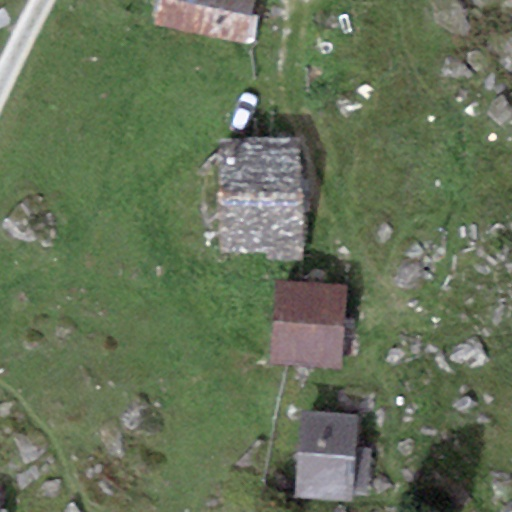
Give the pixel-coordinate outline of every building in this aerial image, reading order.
[(261,10),(215,0),(165,0),(158,29),(252,51),(261,10)] [(4,16),(0,17),(0,42),(13,37),(4,16)] [(302,154),(224,153),(224,261),(302,261),(302,154)] [(346,294),(281,291),(278,366),(343,369),(346,294)] [(357,425),(305,422),(300,498),(352,502),(357,425)]
